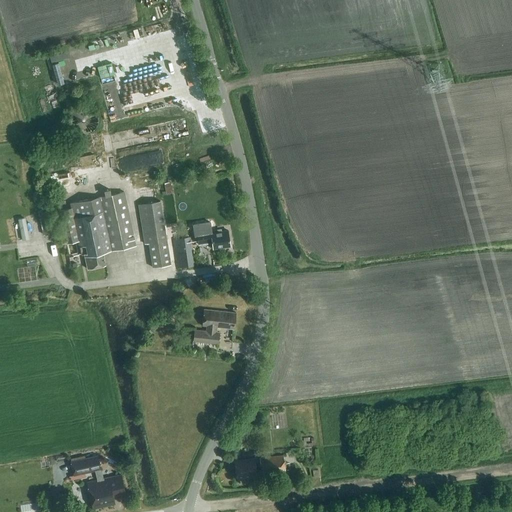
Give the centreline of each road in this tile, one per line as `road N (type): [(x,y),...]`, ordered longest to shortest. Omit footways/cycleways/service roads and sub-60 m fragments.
road 1 (track): [(511,469),(187,508)]
road 2 (unclassified): [(259,264),(235,139),(193,0)]
road 3 (unclassified): [(187,508),(256,355),(259,264)]
road 4 (unclassified): [(259,264),(79,287)]
